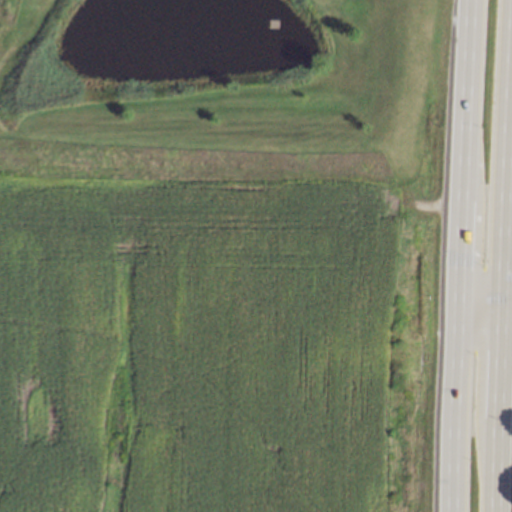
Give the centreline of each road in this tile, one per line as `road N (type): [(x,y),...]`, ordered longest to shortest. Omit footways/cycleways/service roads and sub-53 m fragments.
road 1 (primary): [(470,0),(449,511)]
road 2 (primary): [(492,511),(511,87)]
